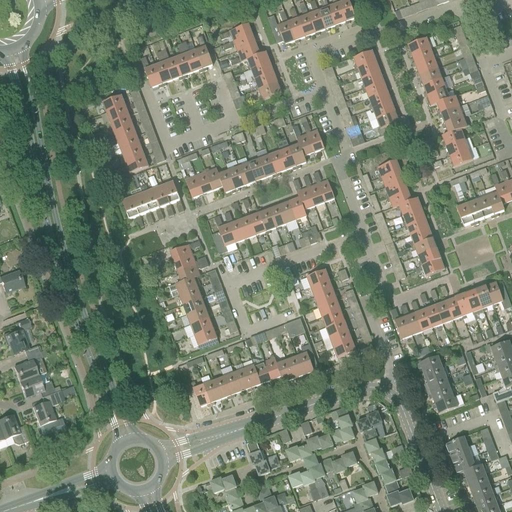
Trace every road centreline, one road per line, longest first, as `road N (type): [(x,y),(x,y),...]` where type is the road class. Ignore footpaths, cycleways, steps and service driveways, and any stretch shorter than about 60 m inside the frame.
road 1 (tertiary): [(135,440),(51,207),(23,46)]
road 2 (tertiary): [(2,54),(22,106),(50,237),(120,446)]
road 3 (residential): [(283,322),(247,336),(227,285),(361,235)]
road 4 (residential): [(382,393),(389,380),(363,304),(381,287),(361,235)]
road 5 (unclassified): [(318,408),(162,457)]
road 6 (residential): [(170,149),(323,94)]
road 7 (residential): [(480,67),(458,8),(372,32)]
road 8 (residential): [(361,235),(323,94)]
road 9 (residential): [(439,511),(401,413),(382,393)]
